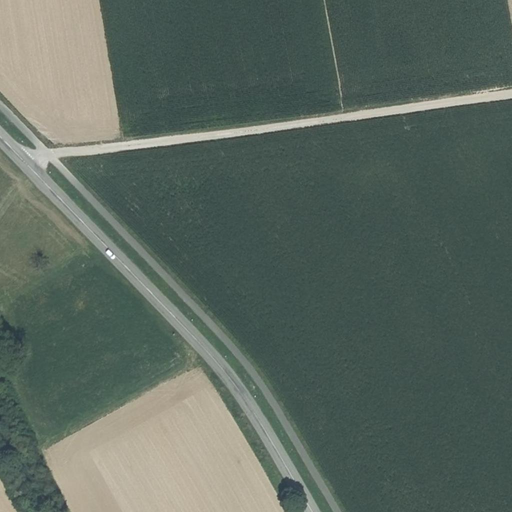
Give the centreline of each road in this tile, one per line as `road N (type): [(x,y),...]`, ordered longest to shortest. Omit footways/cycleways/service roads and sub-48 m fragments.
road 1 (track): [(511,90),(48,152),(26,163)]
road 2 (secondary): [(313,511),(227,373),(0,136)]
